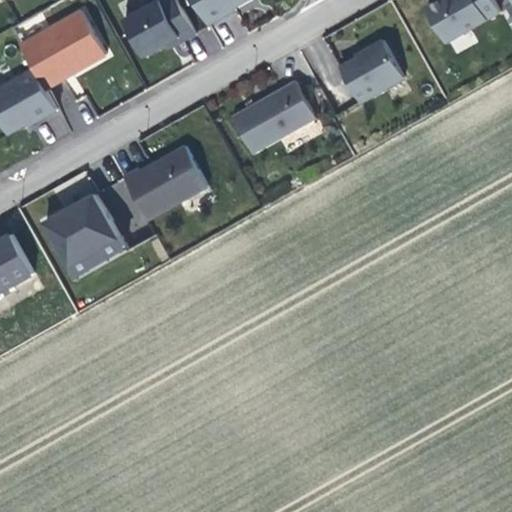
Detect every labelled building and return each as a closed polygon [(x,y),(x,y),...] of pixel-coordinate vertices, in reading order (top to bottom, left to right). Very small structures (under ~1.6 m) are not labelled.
[(160,0),(125,20),(145,57),(167,45),(181,38),(183,42),(197,34),(178,0),(160,0)] [(195,0),(209,24),(231,12),(236,9),(235,6),(245,0),(195,0)] [(447,42),(502,11),(495,0),(440,0),(427,7),(447,42)] [(83,10),(22,45),(36,69),(47,89),(80,70),(108,54),(83,10)] [(181,38),(167,45),(170,49),(178,44),(183,42),(181,38)] [(359,57),(342,67),(362,102),(406,77),(385,39),(364,51),(366,54),(359,57)] [(38,120),(58,109),(47,89),(36,69),(0,88),(0,117),(9,134),(30,122),(31,124),(38,120)] [(267,97),(233,116),(254,153),(318,118),(297,81),(267,97)] [(142,168),(125,177),(149,219),(210,186),(187,145),(171,155),(172,158),(167,160),(166,157),(143,170),(142,168)] [(75,205),(46,222),(71,266),(100,250),(105,258),(126,246),(96,193),(75,205)] [(0,293),(36,273),(14,234),(0,242),(0,293)] [(100,250),(71,266),(76,274),(105,258),(100,250)]
